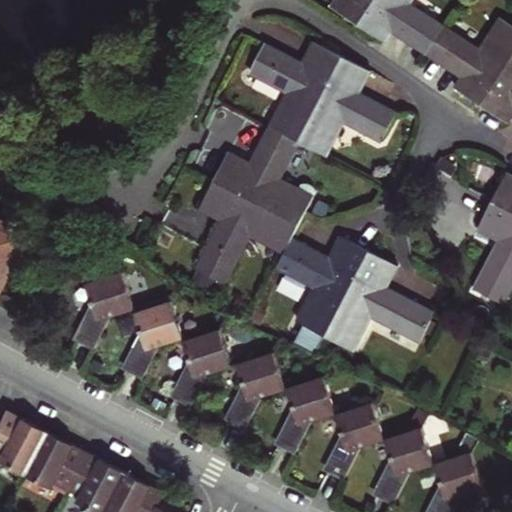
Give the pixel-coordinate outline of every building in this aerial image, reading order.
[(336,0),(333,5),(357,21),(370,0),(336,0)] [(410,0),(370,0),(357,21),(380,36),(387,25),(391,19),(399,24),(395,30),(426,50),(444,22),(410,0)] [(500,14),(492,26),(497,29),(505,17),(500,14)] [(480,102),(511,53),(511,21),(505,17),(497,29),(492,26),(479,45),(444,22),(426,50),(455,69),(459,63),(468,70),(464,76),(457,86),(480,102)] [(387,25),(395,30),(399,24),(391,19),(387,25)] [(293,63),(296,57),(264,40),(248,70),(286,90),(275,110),(283,114),(275,127),(297,138),(341,53),(317,40),(305,63),(302,68),(293,63)] [(327,138),(333,141),(344,121),(379,139),(395,110),(364,93),(360,99),(352,95),(355,88),(366,67),(341,53),(297,138),(299,139),(320,150),(327,138)] [(511,53),(480,102),(504,117),(511,107),(511,105),(511,53)] [(305,63),(296,57),(293,63),(302,68),(305,63)] [(459,63),(455,69),(464,76),(468,70),(459,63)] [(360,99),(364,93),(355,88),(352,95),(360,99)] [(283,114),(275,110),(268,123),(275,127),(283,114)] [(279,177),(299,139),(297,138),(275,127),(268,123),(252,155),(258,159),(253,167),(248,164),(226,152),(213,177),(298,222),(310,200),(297,193),(300,188),(279,177)] [(327,154),(333,141),(327,138),(320,150),(327,154)] [(258,159),(252,155),(248,164),(253,167),(258,159)] [(511,177),(503,173),(490,198),(511,209),(511,177)] [(199,203),(221,215),(228,218),(222,227),(217,223),(194,265),(224,281),(250,233),(270,244),(273,238),(286,245),(291,236),(298,222),(213,177),(199,203)] [(313,194),(300,188),(297,193),(310,200),(313,194)] [(501,248),(495,244),(473,286),(504,301),(511,286),(511,209),(490,198),(477,223),(499,235),(505,239),(501,248)] [(0,286),(30,231),(0,215),(0,286)] [(228,218),(221,215),(217,223),(222,227),(228,218)] [(319,258),(322,252),(291,236),(286,245),(283,251),(275,265),(313,285),(302,305),(308,309),(302,321),(325,332),(368,248),(343,235),(332,257),(329,263),(319,258)] [(505,239),(499,235),(495,244),(501,248),(505,239)] [(273,238),(270,244),(283,251),(286,245),(273,238)] [(394,261),(368,248),(325,332),(347,343),(353,332),(359,335),(370,315),(417,340),(433,309),(391,287),(388,293),(379,288),(383,282),(394,261)] [(332,257),(322,252),(319,258),(329,263),(332,257)] [(106,317),(131,308),(120,272),(80,284),(87,303),(89,310),(87,311),(73,338),(90,347),(106,317)] [(388,293),(391,287),(383,282),(379,288),(388,293)] [(179,337),(167,300),(132,312),(137,328),(140,336),(137,336),(121,367),(138,376),(156,344),(179,337)] [(69,336),(73,338),(87,311),(89,310),(87,303),(69,336)] [(295,317),(302,321),(308,309),(302,305),(295,317)] [(118,365),(121,367),(137,336),(140,336),(137,328),(118,365)] [(216,329),(182,339),(186,356),(189,364),(186,364),(169,396),(186,405),(204,372),(228,365),(216,329)] [(353,347),(359,335),(353,332),(347,343),(353,347)] [(259,394),(282,387),(270,351),(232,363),(239,383),(241,390),(239,390),(224,419),(241,429),(259,394)] [(166,394),(169,396),(186,364),(189,364),(186,356),(166,394)] [(309,420),(331,413),(319,376),(283,387),(289,406),(292,413),(289,414),(273,443),(291,453),(309,420)] [(220,417),(224,419),(239,390),(241,390),(239,383),(220,417)] [(340,479),(358,445),(380,438),(368,402),(331,413),(338,434),(340,441),(338,442),(323,470),(340,479)] [(0,458),(24,471),(48,426),(7,404),(0,420),(0,458)] [(270,442),(273,443),(289,414),(292,413),(289,406),(270,442)] [(65,484),(85,445),(48,426),(24,471),(51,485),(54,478),(65,484)] [(407,471),(430,464),(418,426),(383,437),(388,455),(390,463),(388,464),(371,495),(388,504),(407,471)] [(319,468),(323,470),(338,442),(340,441),(338,434),(319,468)] [(125,466),(85,445),(65,484),(78,491),(74,498),(101,511),(125,466)] [(479,488),(466,452),(430,464),(435,480),(437,488),(435,488),(422,511),(450,511),(460,494),(479,488)] [(368,493),(371,495),(388,464),(390,463),(388,455),(368,493)] [(125,466),(101,511),(149,511),(154,503),(163,487),(125,466)] [(417,511),(422,511),(435,488),(437,488),(435,480),(417,511)] [(170,511),(154,503),(149,511),(170,511)]
